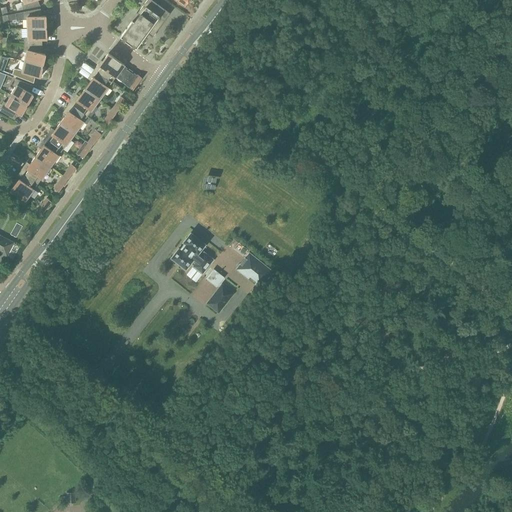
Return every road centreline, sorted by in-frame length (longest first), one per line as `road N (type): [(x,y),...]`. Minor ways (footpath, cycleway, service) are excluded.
road 1 (track): [(180,436),(511,14)]
road 2 (track): [(511,313),(198,62)]
road 3 (secondary): [(5,311),(171,83)]
road 4 (track): [(264,511),(180,436),(130,409)]
road 5 (residential): [(0,124),(24,128),(41,112),(64,32)]
